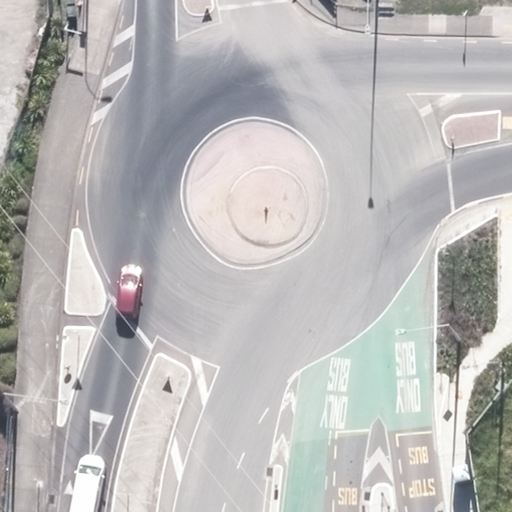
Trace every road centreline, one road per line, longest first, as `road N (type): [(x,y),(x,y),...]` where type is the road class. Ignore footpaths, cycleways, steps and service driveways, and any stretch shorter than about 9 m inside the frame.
road 1 (unclassified): [(78,511),(93,376),(138,267)]
road 2 (unclassified): [(309,68),(368,115),(386,149),(394,189),(385,245)]
road 3 (unclassified): [(309,68),(389,53),(511,55)]
road 4 (unclassified): [(138,267),(121,227),(118,184),(133,132),(158,98)]
road 5 (unclassified): [(252,333),(216,511)]
road 6 (unclassified): [(385,245),(349,297),(312,321),(252,333)]
road 7 (unclassified): [(511,164),(461,170),(426,193),(385,245)]
road 8 (unclassified): [(252,333),(190,317),(138,267)]
road 9 (unclassified): [(158,98),(191,74),(268,59)]
